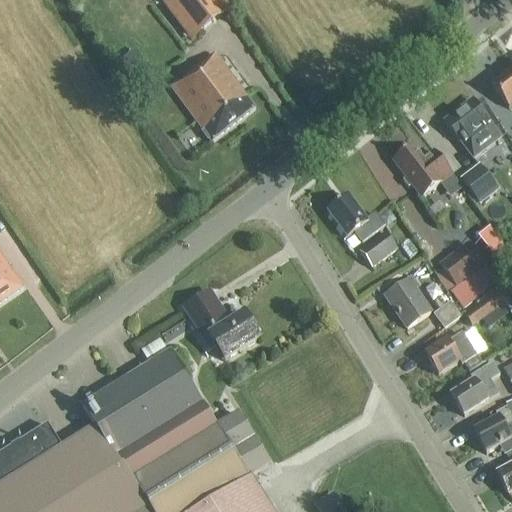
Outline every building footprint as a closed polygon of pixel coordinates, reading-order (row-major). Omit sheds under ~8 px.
[(231,14),(220,0),(167,0),(161,5),(191,44),(231,14)] [(138,52),(121,65),(135,84),(152,72),(138,52)] [(254,112),(214,60),(201,70),(199,68),(169,91),(211,145),(254,112)] [(511,72),(491,89),(508,112),(511,108),(511,72)] [(490,125),(473,103),(444,125),(461,147),(462,147),(474,162),(501,141),(489,126),(490,125)] [(393,165),(405,181),(403,183),(409,191),(412,189),(421,201),(451,178),(433,155),(423,163),(413,149),(393,165)] [(464,187),(477,205),(496,191),(478,166),(466,175),(471,182),(464,187)] [(348,199),(327,215),(347,241),(354,236),(362,247),(385,230),(375,217),(366,223),(348,199)] [(360,255),(372,271),(397,252),(385,236),(360,255)] [(457,288),(482,268),(467,249),(442,269),(457,288)] [(0,306),(23,290),(0,256),(0,306)] [(412,281),(385,300),(407,332),(431,316),(415,293),(418,291),(412,281)] [(484,305),(465,319),(472,329),(481,323),(487,331),(510,316),(509,314),(511,311),(511,286),(496,296),(484,305)] [(260,341),(245,318),(230,328),(208,294),(183,310),(204,343),(208,340),(224,365),(260,341)] [(434,317),(444,332),(461,320),(450,305),(434,317)] [(447,344),(425,358),(438,378),(459,365),(467,376),(481,367),(476,359),(463,338),(459,341),(457,338),(447,345),(447,344)] [(269,511),(250,480),(269,468),(238,417),(217,431),(201,405),(202,405),(171,354),(83,408),(96,429),(61,451),(47,429),(0,458),(0,511),(269,511)] [(473,384),(451,399),(464,419),(486,405),(486,404),(498,396),(491,384),(500,378),(493,366),(483,373),(471,380),(473,384)] [(474,435),(486,457),(511,443),(505,432),(511,427),(511,417),(507,409),(497,415),(500,421),(474,435)] [(511,468),(497,477),(508,499),(511,496),(511,468)] [(315,511),(343,511),(333,492),(311,503),(315,511)]
